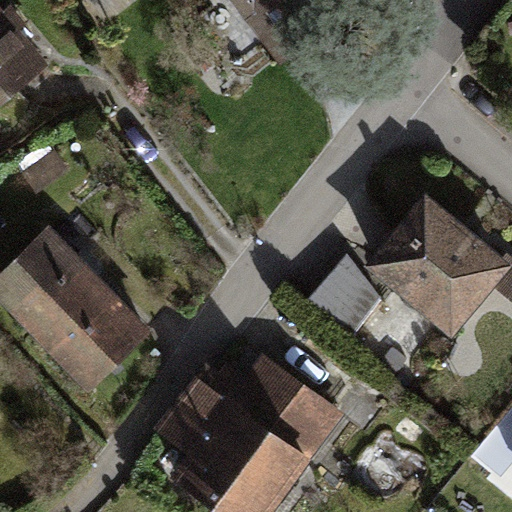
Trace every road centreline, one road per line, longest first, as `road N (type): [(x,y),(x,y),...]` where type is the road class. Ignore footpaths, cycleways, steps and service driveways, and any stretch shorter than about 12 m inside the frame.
road 1 (residential): [(416,84),(211,339)]
road 2 (residential): [(416,84),(511,165)]
